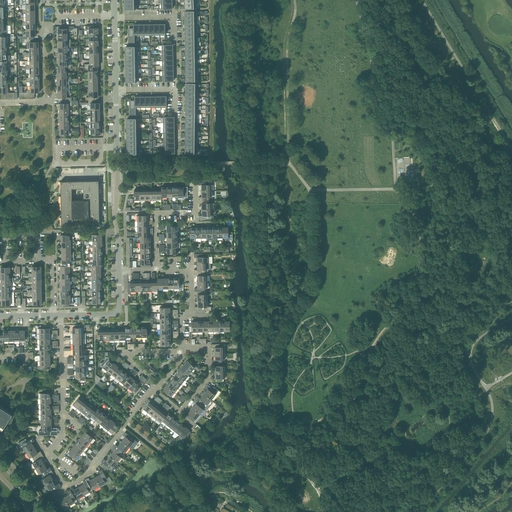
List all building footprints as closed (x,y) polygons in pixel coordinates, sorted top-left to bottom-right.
[(86,35),(89,35),(100,35),(100,32),(98,32),(98,28),(95,28),(95,26),(86,26),(86,35)] [(23,34),(23,39),(29,39),(29,36),(35,36),(35,32),(36,32),(36,30),(26,30),(26,34),(23,34)] [(29,39),(23,39),(23,42),(26,42),(26,44),(27,44),(27,49),(29,49),(40,48),(40,46),(39,46),(38,42),(29,42),(29,39)] [(65,98),(65,101),(72,101),(72,97),(67,97),(67,93),(70,93),(70,91),(67,91),(57,91),(57,92),(58,95),(56,95),(56,97),(56,98),(58,98),(65,98)] [(87,97),(87,100),(93,100),(93,97),(98,97),(100,97),(99,97),(99,94),(98,95),(98,91),(89,91),(85,91),(85,93),(89,93),(89,97),(87,97)] [(87,100),(80,100),(80,104),(87,104),(87,105),(87,110),(90,109),(90,110),(100,109),(100,110),(101,110),(101,109),(101,107),(100,107),(100,103),(93,103),(93,100),(87,100)] [(58,110),(59,110),(68,110),(68,106),(72,106),(72,105),(78,105),(78,103),(78,101),(72,101),(65,101),(66,104),(59,104),(59,108),(58,108),(58,110)] [(58,135),(60,135),(60,138),(65,138),(65,135),(69,135),(69,131),(72,131),(72,128),(69,129),(60,129),(60,132),(58,133),(58,135)] [(60,181),(61,225),(100,224),(99,181),(60,181)] [(201,185),(202,191),(211,191),(211,184),(209,184),(209,181),(198,181),(198,185),(201,185)] [(187,187),(178,187),(178,197),(188,197),(187,187)] [(199,197),(199,200),(209,200),(209,197),(211,197),(211,191),(202,191),(202,197),(199,197)] [(202,204),(202,210),(212,209),(211,203),(209,203),(209,200),(199,200),(199,204),(202,204)] [(212,209),(202,210),(202,216),(199,216),(199,219),(214,219),(214,218),(214,217),(213,216),(212,216),(212,209)] [(228,227),(223,227),(223,237),(225,237),(225,240),(228,239),(228,237),(232,237),(232,232),(228,232),(228,227)] [(187,238),(196,238),(195,228),(190,228),(190,229),(187,229),(187,238)] [(194,254),(194,258),(197,258),(197,263),(207,263),(209,263),(209,257),(204,257),(204,254),(194,254)] [(194,270),(194,273),(204,273),(204,270),(207,270),(207,263),(197,263),(197,269),(194,270)] [(197,276),(197,282),(207,282),(207,275),(205,275),(204,273),(194,273),(194,276),(197,276)] [(179,278),(174,278),(174,288),(179,288),(179,291),(184,290),(184,284),(182,284),(182,280),(179,280),(179,278)] [(136,292),(136,281),(130,281),(130,283),(128,284),(128,293),(131,293),(131,292),(136,292)] [(194,288),(194,291),(205,291),(205,288),(207,288),(207,282),(197,282),(197,288),(194,288)] [(198,295),(198,301),(207,301),(207,291),(205,291),(194,291),(195,295),(198,295)] [(207,301),(198,301),(198,307),(195,307),(195,310),(207,310),(211,310),(211,306),(208,307),(207,301)] [(197,332),(197,322),(191,322),(191,324),(189,324),(189,337),(192,337),(192,332),(197,332)] [(73,328),(73,333),(83,333),(83,328),(85,328),(85,325),(75,325),(75,328),(73,328)] [(214,348),(215,354),(224,353),(224,347),(222,347),(222,344),(211,344),(211,348),(214,348)] [(212,360),(212,363),(222,363),(222,360),(224,360),(224,353),(215,354),(215,360),(212,360)] [(103,367),(107,371),(114,363),(109,359),(109,358),(107,356),(105,357),(104,358),(104,360),(102,362),(101,363),(99,364),(99,366),(101,367),(103,367)] [(187,360),(184,365),(192,371),(194,369),(196,368),(196,363),(191,364),(187,360)] [(50,361),(40,361),(40,366),(38,366),(38,369),(48,369),(48,366),(50,366),(50,361)] [(107,371),(111,374),(118,366),(114,363),(107,371)] [(215,366),(215,372),(225,372),(224,365),(222,365),(222,363),(212,363),(212,366),(215,366)] [(184,365),(180,369),(188,375),(192,371),(184,365)] [(111,374),(116,378),(122,370),(118,366),(111,374)] [(180,369),(177,373),(185,380),(188,375),(180,369)] [(116,378),(120,381),(126,373),(122,370),(116,378)] [(86,371),(76,371),(76,377),(80,377),(80,380),(86,380),(86,377),(86,371)] [(225,372),(215,372),(215,378),(212,378),(212,382),(223,382),(222,378),(225,378),(225,372)] [(120,381),(124,385),(131,377),(126,373),(120,381)] [(177,373),(173,378),(181,384),(183,384),(185,381),(185,380),(177,373)] [(124,385),(128,388),(135,380),(131,377),(124,385)] [(173,378),(170,382),(178,388),(181,384),(173,378)] [(135,380),(128,388),(133,391),(132,392),(132,393),(133,394),(133,395),(134,395),(140,387),(138,385),(139,383),(135,380)] [(170,382),(167,386),(174,392),(178,388),(170,382)] [(111,384),(104,393),(108,396),(115,387),(111,384)] [(207,389),(204,394),(211,400),(219,390),(214,386),(212,388),(207,384),(205,387),(207,389)] [(174,392),(167,386),(163,390),(171,397),(174,392)] [(198,396),(195,399),(208,409),(213,401),(211,400),(204,394),(200,398),(198,396)] [(73,405),(77,408),(84,400),(79,397),(73,405)] [(208,409),(195,399),(193,402),(196,404),(192,408),(200,414),(202,416),(208,409)] [(77,408),(81,412),(88,404),(84,400),(77,408)] [(144,409),(148,413),(155,405),(150,401),(147,405),(145,403),(142,406),(145,408),(144,409)] [(157,419),(163,411),(165,409),(168,405),(165,403),(160,409),(159,408),(152,416),(157,419)] [(81,412),(86,415),(92,407),(88,404),(81,412)] [(148,413),(152,416),(159,408),(155,405),(148,413)] [(0,428),(2,430),(12,414),(0,406),(0,428)] [(90,418),(92,417),(91,417),(96,410),(92,407),(86,415),(90,418)] [(92,417),(96,420),(102,412),(98,408),(96,410),(91,417),(92,417)] [(200,414),(192,408),(188,413),(186,411),(184,414),(194,422),(196,419),(200,414)] [(161,423),(162,421),(167,415),(163,411),(157,419),(161,423)] [(96,420),(100,423),(106,415),(102,412),(96,420)] [(162,421),(167,424),(173,416),(169,413),(167,415),(162,421)] [(100,423),(104,427),(111,419),(106,415),(100,423)] [(167,424),(171,428),(177,420),(173,416),(167,424)] [(104,427),(108,430),(115,422),(111,419),(104,427)] [(171,428),(175,431),(181,423),(177,420),(171,428)] [(115,422),(108,430),(113,434),(119,426),(115,422)] [(175,431),(179,434),(186,427),(181,423),(175,431)] [(41,431),(39,431),(39,435),(51,435),(50,431),(51,431),(55,431),(55,428),(51,428),(51,426),(41,426),(41,431)] [(186,427),(179,434),(184,438),(186,435),(188,437),(190,433),(189,432),(190,430),(186,427)] [(85,431),(82,436),(90,442),(95,436),(88,431),(87,432),(85,431)] [(125,437),(122,441),(129,447),(132,450),(138,442),(133,438),(125,432),(123,435),(125,437)] [(82,436),(79,440),(86,446),(90,442),(82,436)] [(26,438),(18,443),(22,448),(23,447),(26,452),(35,448),(32,442),(34,441),(32,438),(27,441),(26,438)] [(79,440),(75,444),(83,451),(86,446),(79,440)] [(115,444),(113,447),(123,455),(129,447),(122,441),(118,446),(115,444)] [(75,444),(72,449),(80,455),(83,451),(75,444)] [(114,451),(110,456),(117,462),(123,455),(113,447),(111,449),(114,451)] [(32,457),(33,459),(42,454),(40,451),(38,453),(35,448),(26,452),(30,458),(32,457)] [(80,455),(72,449),(68,453),(76,459),(80,455)] [(33,463),(36,468),(44,464),(41,458),(44,457),(42,454),(33,459),(35,462),(33,463)] [(117,462),(110,456),(106,460),(104,459),(101,461),(107,465),(105,468),(107,470),(108,469),(111,472),(114,468),(115,468),(119,463),(117,462)] [(41,473),(43,475),(51,470),(50,467),(47,469),(44,464),(36,468),(39,474),(41,473)] [(42,479),(45,484),(54,480),(50,474),(53,473),(51,470),(43,475),(44,478),(42,479)] [(102,470),(99,472),(100,474),(95,477),(100,486),(106,482),(104,480),(107,479),(102,470)] [(88,478),(86,479),(91,488),(93,487),(95,489),(100,486),(95,477),(90,480),(88,478)] [(84,484),(79,487),(84,495),(90,492),(88,490),(91,488),(86,479),(83,481),(84,484)] [(54,480),(45,484),(49,490),(51,489),(52,492),(61,486),(59,483),(57,485),(54,480)] [(73,487),(69,489),(70,490),(75,499),(76,500),(79,498),(84,495),(79,487),(74,490),(73,487)] [(69,494),(64,497),(69,506),(74,502),(73,500),(75,499),(70,490),(68,492),(69,494)] [(69,506),(64,497),(59,500),(57,498),(54,500),(59,509),(62,507),(63,509),(69,506)]
